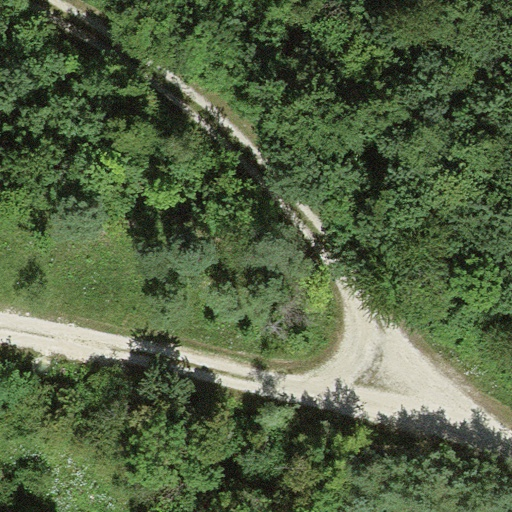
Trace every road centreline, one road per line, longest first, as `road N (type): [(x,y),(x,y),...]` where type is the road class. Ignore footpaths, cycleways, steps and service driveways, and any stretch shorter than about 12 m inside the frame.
road 1 (track): [(511,446),(396,371),(265,164),(113,50),(19,0)]
road 2 (track): [(0,326),(285,389),(396,371)]
